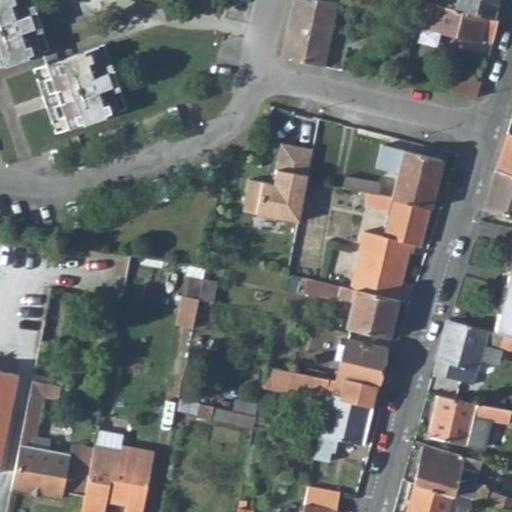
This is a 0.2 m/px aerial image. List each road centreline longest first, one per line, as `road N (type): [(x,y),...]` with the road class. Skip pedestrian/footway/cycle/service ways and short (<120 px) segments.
road 1 (residential): [(487,130),(372,511)]
road 2 (residential): [(0,180),(70,188),(218,132),(240,114),(253,72)]
road 3 (residential): [(253,72),(487,130)]
